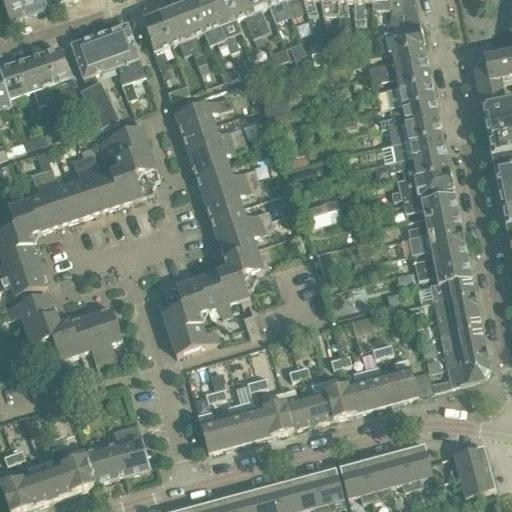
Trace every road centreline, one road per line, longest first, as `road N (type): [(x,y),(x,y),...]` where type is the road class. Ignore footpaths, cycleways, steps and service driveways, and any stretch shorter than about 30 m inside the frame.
road 1 (residential): [(112,511),(421,426),(511,433)]
road 2 (residential): [(511,370),(440,0)]
road 3 (residential): [(147,0),(0,50)]
